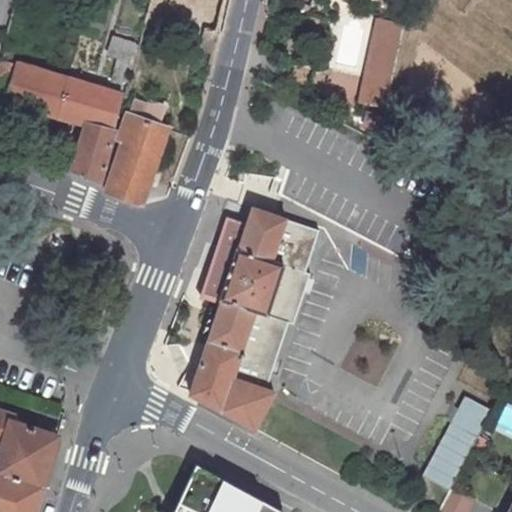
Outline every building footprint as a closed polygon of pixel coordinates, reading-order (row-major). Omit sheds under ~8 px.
[(224,0),(150,0),(147,13),(218,30),(224,0)] [(404,27),(377,22),(360,103),(387,108),(404,27)] [(116,57),(111,78),(127,83),(138,46),(112,37),(106,54),(116,57)] [(0,100),(57,117),(67,79),(0,59),(0,100)] [(57,117),(86,125),(71,170),(102,185),(124,96),(67,79),(57,117)] [(123,141),(107,188),(106,192),(140,204),(142,197),(166,130),(156,126),(163,107),(149,102),(148,105),(133,100),(119,139),(123,141)] [(231,273),(191,395),(253,428),(272,393),(265,390),(288,323),(293,324),(310,274),(304,272),(318,231),(252,210),(231,273)] [(488,410),(462,396),(421,476),(447,490),(488,410)] [(0,511),(32,511),(56,437),(10,422),(13,416),(0,411),(0,511)] [(283,511),(262,501),(248,493),(244,501),(228,494),(223,491),(227,482),(196,465),(177,506),(184,509),(182,511),(283,511)] [(248,493),(232,485),(228,494),(244,501),(248,493)] [(450,490),(443,511),(470,511),(475,497),(450,490)]
